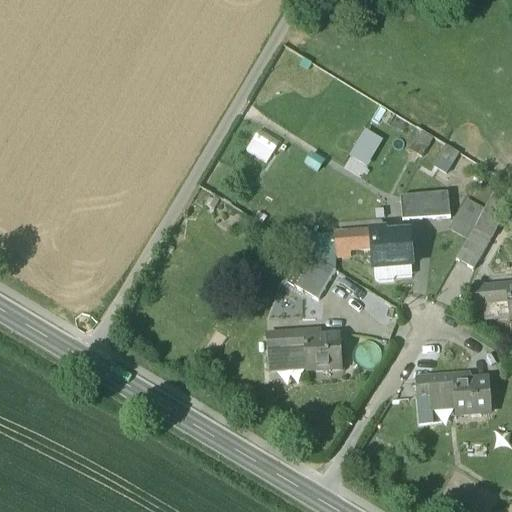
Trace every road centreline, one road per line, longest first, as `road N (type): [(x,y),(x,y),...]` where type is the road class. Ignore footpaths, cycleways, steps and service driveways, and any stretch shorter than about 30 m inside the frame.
road 1 (track): [(85,360),(299,0)]
road 2 (secondary): [(340,511),(0,308)]
